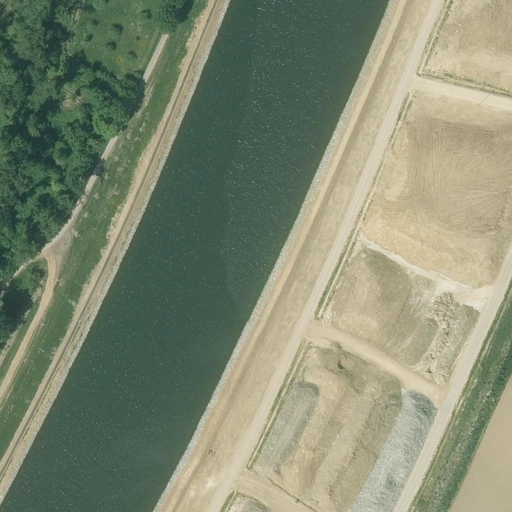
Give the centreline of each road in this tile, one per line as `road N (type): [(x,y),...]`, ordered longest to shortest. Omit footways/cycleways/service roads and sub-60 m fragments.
road 1 (unclassified): [(208,511),(310,305),(438,0)]
road 2 (unclassified): [(0,292),(74,210),(179,0)]
